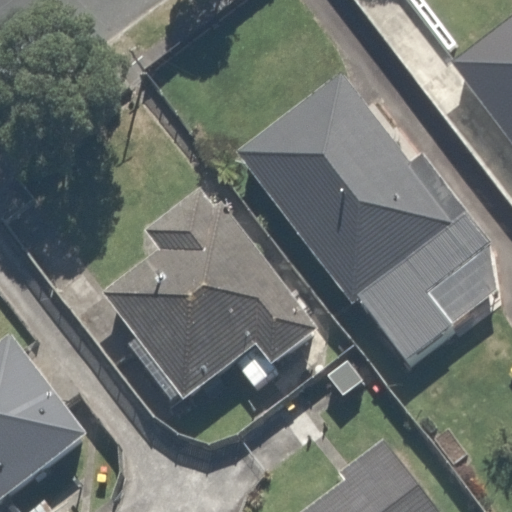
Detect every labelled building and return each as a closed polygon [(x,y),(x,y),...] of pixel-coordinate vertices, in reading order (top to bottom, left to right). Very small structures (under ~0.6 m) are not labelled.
[(511,155),(511,27),(451,72),(511,155)] [(347,77),(235,161),(347,310),(459,226),(347,77)] [(220,179),(202,192),(136,237),(151,258),(92,299),(169,411),(252,353),(275,387),(335,346),(220,179)] [(0,511),(40,511),(106,463),(11,337),(0,345),(0,511)] [(443,511),(384,442),(302,511),(443,511)]
